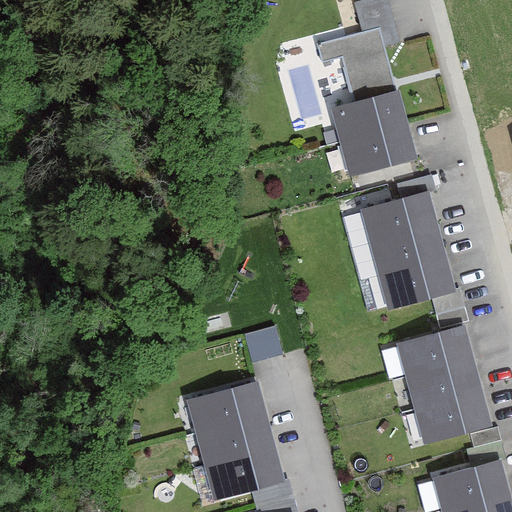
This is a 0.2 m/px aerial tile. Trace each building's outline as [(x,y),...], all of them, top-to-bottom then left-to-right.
[(396,89),(392,90),(380,47),(396,43),(383,0),(367,0),(351,4),(359,34),(313,47),(317,62),(337,56),(350,102),(326,109),(344,175),(414,155),(396,89)] [(355,209),(382,308),(452,290),(425,191),(355,209)] [(247,327),(252,356),(282,350),(276,322),(247,327)] [(389,344),(415,443),(485,424),(459,325),(389,344)] [(181,399),(208,499),(278,480),(251,381),(181,399)] [(428,477),(437,511),(511,511),(511,510),(498,459),(428,477)]
